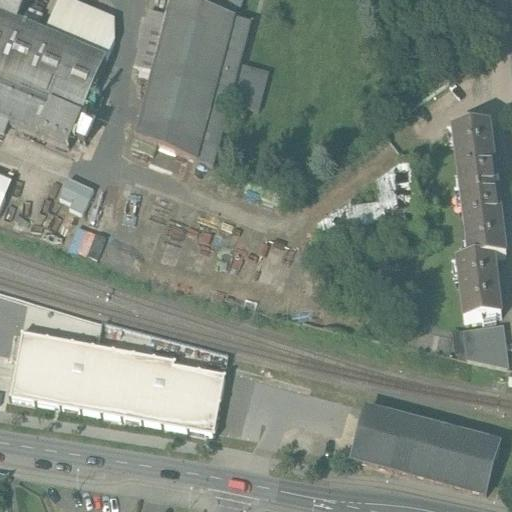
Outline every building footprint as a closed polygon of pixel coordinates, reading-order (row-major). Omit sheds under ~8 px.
[(0,0),(0,123),(68,152),(83,117),(93,121),(101,104),(91,100),(116,49),(115,27),(62,2),(46,39),(18,28),(29,0),(0,0)] [(165,0),(170,1),(134,141),(213,172),(230,108),(258,115),(268,77),(240,70),(251,27),(235,23),(242,0),(165,0)] [(43,21),(29,15),(25,25),(39,31),(43,21)] [(451,27),(431,28),(432,45),(452,43),(451,27)] [(489,128),(453,132),(457,170),(469,262),(457,264),(464,323),(500,318),(493,260),(505,259),(494,176),(489,128)] [(408,167),(317,235),(319,249),(414,236),(408,167)] [(93,195),(68,183),(60,202),(72,207),(69,213),(82,219),(93,195)] [(95,261),(103,239),(77,229),(68,251),(95,261)] [(391,317),(308,299),(302,326),(331,333),(385,345),(391,317)] [(500,329),(465,333),(469,363),(505,371),(500,329)] [(175,366),(21,337),(9,400),(214,439),(225,380),(174,370),(175,366)] [(503,450),(369,414),(355,465),(489,501),(503,450)]
